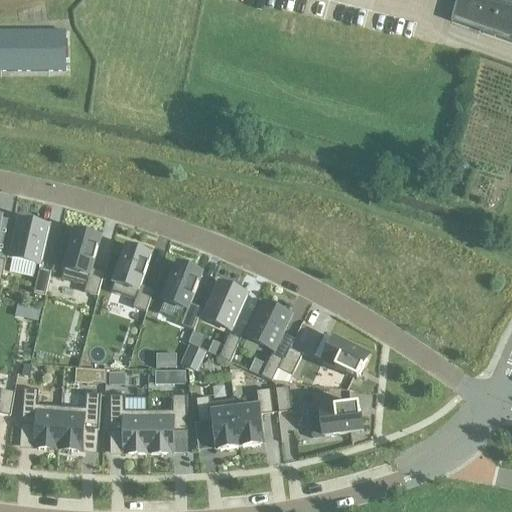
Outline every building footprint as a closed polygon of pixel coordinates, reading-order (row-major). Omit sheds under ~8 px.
[(511,0),(457,0),(451,24),(511,45),(511,0)] [(0,73),(66,74),(66,34),(0,33),(0,73)] [(41,267),(50,228),(19,221),(10,260),(41,267)] [(93,272),(101,242),(75,234),(62,281),(87,288),(85,295),(98,299),(105,275),(93,272)] [(147,315),(154,292),(142,288),(152,258),(127,249),(111,295),(136,303),(133,311),(147,315)] [(187,313),(181,329),(194,334),(203,311),(191,307),(203,277),(178,267),(164,303),(187,313)] [(52,274),(40,271),(34,296),(46,299),(52,274)] [(232,333),(248,297),(219,284),(203,321),(232,333)] [(292,318),(264,304),(246,340),(275,354),(292,318)] [(230,337),(220,360),(231,365),(241,342),(230,337)] [(387,366),(399,344),(389,338),(377,361),(387,366)] [(323,365),(358,382),(370,358),(335,341),(323,365)] [(291,351),(280,373),(292,379),(303,357),(291,351)] [(262,379),(273,385),(283,363),(273,357),(262,379)] [(92,386),(105,387),(106,373),(90,371),(89,385),(92,386)] [(185,372),(172,372),(172,386),(185,386),(185,372)] [(125,375),(111,375),(111,387),(125,387),(125,375)] [(278,415),(292,414),(289,389),(275,391),(278,415)] [(34,451),(59,453),(62,409),(39,408),(40,392),(24,391),(22,428),(36,429),(34,451)] [(263,448),(260,417),(272,416),(269,391),(255,393),(257,410),(234,413),(238,451),(263,448)] [(0,416),(11,419),(15,395),(2,393),(1,398),(0,397),(0,416)] [(85,411),(62,409),(59,453),(84,454),(85,432),(99,433),(102,397),(87,396),(85,411)] [(124,457),(149,457),(149,413),(126,413),(126,398),(110,398),(110,435),(124,434),(124,457)] [(173,413),(149,413),(149,457),(174,457),(174,434),(188,434),(188,398),(173,398),(173,413)] [(210,422),(214,454),(238,451),(234,413),(211,415),(209,398),(195,399),(198,424),(210,422)] [(360,408),(321,412),(324,439),(363,434),(360,408)]
